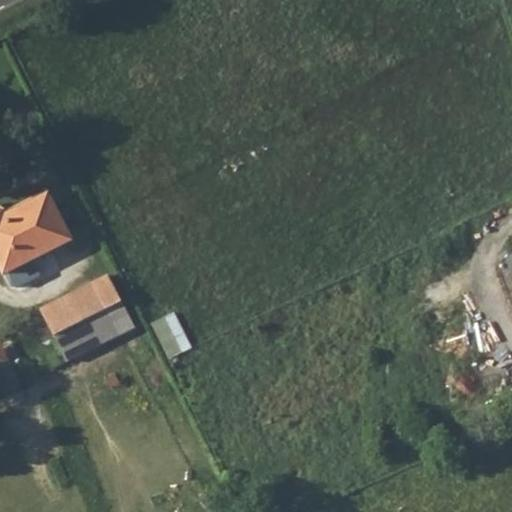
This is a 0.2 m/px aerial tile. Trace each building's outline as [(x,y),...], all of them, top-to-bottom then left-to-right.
[(0,265),(5,276),(72,241),(49,195),(4,218),(0,212),(0,211),(0,265)] [(74,328),(82,344),(118,326),(110,310),(74,328)] [(173,359),(196,348),(179,312),(156,322),(173,359)] [(118,326),(82,344),(87,354),(123,336),(118,326)] [(0,342),(0,372),(15,366),(4,341),(0,342)] [(0,378),(4,393),(22,388),(16,369),(0,373),(0,378)]
